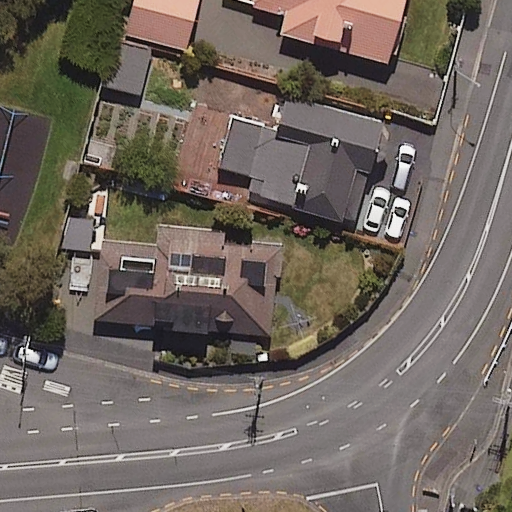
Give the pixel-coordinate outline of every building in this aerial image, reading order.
[(187,54),(200,0),(130,0),(121,38),(187,54)] [(256,0),(256,5),(291,14),(285,35),(386,62),(402,0),(256,0)] [(150,53),(111,42),(99,85),(138,96),(150,53)] [(384,125),(287,97),(276,138),(309,147),(291,211),(342,226),(357,173),(369,176),(384,125)] [(101,242),(92,324),(274,343),(285,246),(251,243),(250,250),(221,247),(223,232),(160,225),(157,248),(101,242)]
